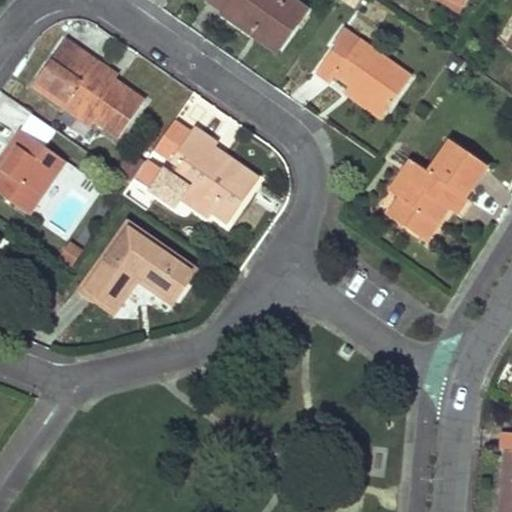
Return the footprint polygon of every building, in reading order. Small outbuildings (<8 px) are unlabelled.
[(306,11),(290,0),(209,0),(209,2),(223,11),(221,14),(252,36),(257,29),(281,46),(306,11)] [(464,6),(453,0),(438,0),(460,13),(464,6)] [(276,53),(281,46),(257,29),(252,36),(276,53)] [(67,73),(81,52),(65,40),(50,62),(67,73)] [(348,56),(335,47),(316,73),(330,83),(335,76),(349,86),(386,112),(411,77),(359,40),(348,56)] [(96,62),(81,52),(67,73),(50,62),(33,87),(49,99),(53,93),(94,121),(119,138),(144,101),(114,80),(93,66),(96,62)] [(114,80),(116,76),(96,62),(93,66),(114,80)] [(386,112),(349,86),(345,93),(361,105),(381,119),(386,112)] [(90,127),(94,121),(53,93),(49,99),(90,127)] [(190,134),(173,123),(155,149),(179,165),(172,176),(164,171),(151,190),(174,206),(180,198),(184,191),(212,211),(228,222),(258,180),(223,156),(220,160),(211,153),(214,149),(217,145),(208,139),(193,129),(190,134)] [(0,195),(29,215),(66,162),(20,130),(11,144),(16,148),(0,171),(0,195)] [(387,216),(417,237),(429,220),(436,225),(447,209),(453,201),(448,199),(453,192),(464,199),(486,167),(450,141),(428,173),(415,164),(404,179),(410,183),(399,199),(387,216)] [(0,171),(16,148),(11,144),(0,160),(0,171)] [(220,160),(223,156),(214,149),(211,153),(220,160)] [(415,164),(411,161),(389,192),(399,199),(410,183),(404,179),(415,164)] [(208,217),(212,211),(184,191),(180,198),(208,217)] [(453,192),(448,199),(453,201),(447,209),(455,215),(459,210),(465,201),(464,199),(453,192)] [(436,225),(429,220),(417,237),(424,242),(436,225)] [(80,291),(114,315),(128,294),(138,281),(172,304),(196,270),(127,223),(80,291)] [(60,261),(75,268),(83,250),(69,243),(60,261)] [(60,300),(53,295),(33,322),(40,327),(60,300)] [(511,511),(511,433),(501,432),(499,451),(504,451),(500,494),(498,511),(511,511)]
